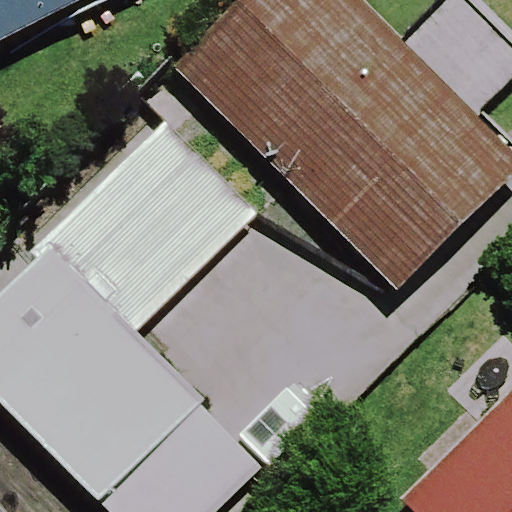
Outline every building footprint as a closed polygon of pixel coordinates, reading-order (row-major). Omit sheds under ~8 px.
[(0,0),(0,56),(130,0),(0,0)] [(387,52),(335,0),(264,0),(173,91),(391,308),(511,186),(511,174),(469,132),(511,88),(511,75),(438,2),(387,52)] [(39,256),(174,392),(249,316),(207,274),(220,260),(128,167),(39,256)] [(174,392),(39,256),(0,294),(0,433),(78,511),(232,511),(263,482),(174,392)] [(511,511),(511,412),(418,511),(511,511)]
